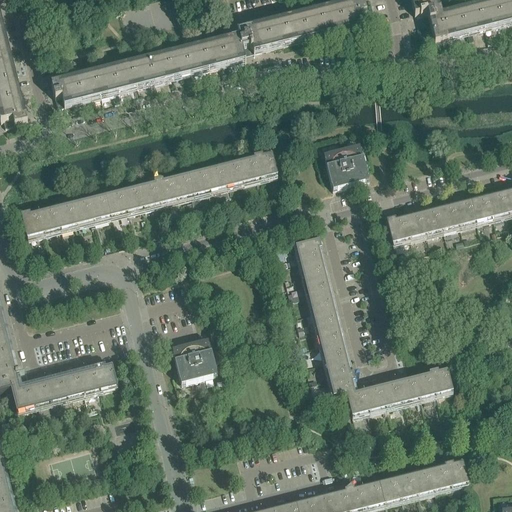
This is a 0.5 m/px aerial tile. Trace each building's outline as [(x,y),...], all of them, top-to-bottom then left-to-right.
[(511,4),(443,22),(440,13),(436,0),(410,0),(416,19),(414,19),(415,20),(420,19),(420,20),(427,19),(435,48),(449,44),(448,41),(454,39),(455,41),(477,36),(476,33),(490,30),(491,32),(511,26),(511,4)] [(237,35),(239,44),(59,89),(59,86),(51,88),(55,104),(56,104),(58,113),(64,111),(64,112),(65,112),(64,108),(71,106),(72,108),(93,103),(93,101),(107,97),(108,99),(129,94),(129,92),(136,90),(143,88),(144,90),(166,85),(165,83),(172,81),(179,79),(180,81),(202,76),(201,74),(215,70),(216,72),(238,67),(237,65),(244,63),(245,67),(246,66),(244,59),(253,56),(254,58),(255,58),(254,57),(362,30),(362,31),(363,31),(362,28),(369,26),(366,17),(363,4),(356,6),(248,33),(237,35)] [(0,119),(2,125),(0,126),(1,127),(4,126),(5,132),(15,130),(28,127),(26,120),(0,17),(0,119)] [(360,150),(323,159),(333,195),(369,186),(360,150)] [(155,186),(155,189),(22,222),(28,243),(277,180),(272,160),(172,185),(172,182),(162,185),(162,184),(161,184),(160,183),(159,184),(158,184),(157,180),(153,181),(155,186)] [(511,197),(387,228),(392,249),(511,218),(511,197)] [(317,246),(296,251),(333,402),(346,398),(346,400),(353,424),(453,399),(447,376),(355,399),(355,398),(352,387),(354,386),(355,382),(359,381),(358,377),(350,379),(317,246)] [(305,297),(293,300),(294,305),(306,302),(305,297)] [(0,314),(0,396),(11,393),(17,417),(118,391),(112,371),(28,392),(24,374),(18,375),(18,373),(15,374),(0,314)] [(208,344),(172,353),(181,389),(218,380),(208,344)] [(12,511),(0,461),(0,511),(12,511)] [(346,497),(287,511),(384,511),(468,491),(468,489),(463,468),(362,493),(354,496),(353,493),(356,490),(353,487),(345,495),(346,497)]
